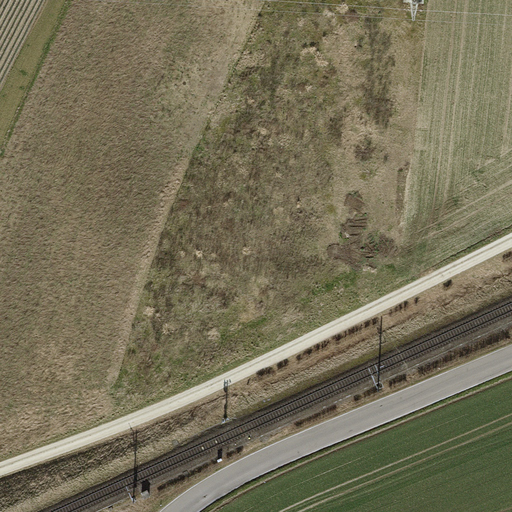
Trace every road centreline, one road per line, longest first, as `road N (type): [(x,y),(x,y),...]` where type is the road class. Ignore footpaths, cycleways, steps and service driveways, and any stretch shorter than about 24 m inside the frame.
road 1 (track): [(0,467),(150,411),(511,236)]
road 2 (tertiary): [(511,356),(255,465),(181,511)]
